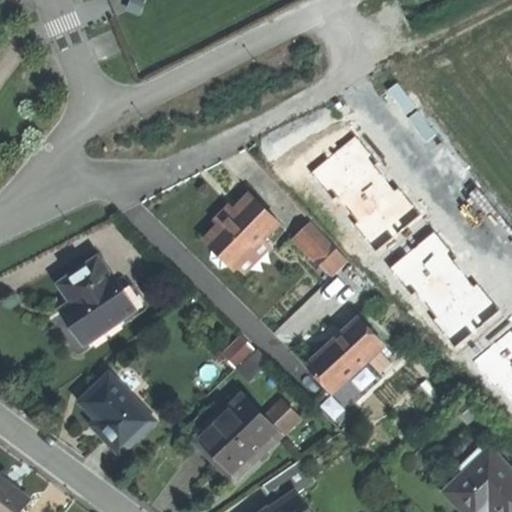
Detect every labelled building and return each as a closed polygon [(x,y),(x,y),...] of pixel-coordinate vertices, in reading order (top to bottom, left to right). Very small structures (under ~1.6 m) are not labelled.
[(225,242),(219,249),(222,252),(220,254),(247,280),(250,277),(276,250),(291,234),(265,207),(249,224),(239,234),(236,231),(231,236),(225,242)] [(241,217),(227,231),(231,236),(236,231),(239,234),(249,224),(241,217)] [(316,225),(298,241),(317,261),(334,245),(316,225)] [(317,261),(314,265),(330,284),(351,263),(334,245),(317,261)] [(276,250),(250,277),(257,283),(282,257),(276,250)] [(102,261),(65,286),(77,304),(66,311),(74,322),(90,345),(139,312),(127,294),(116,279),(114,279),(102,261)] [(136,289),(127,294),(139,312),(148,306),(136,289)] [(354,341),(319,374),(339,395),(389,346),(365,321),(357,329),(349,337),(354,341)] [(349,337),(314,369),(319,374),(354,341),(349,337)] [(261,353),(243,371),(253,382),(271,364),(261,353)] [(114,377),(84,404),(106,428),(110,433),(106,437),(123,456),(158,424),(114,377)] [(246,399),(198,445),(211,458),(220,468),(225,463),(240,479),(284,437),(268,421),(246,399)] [(284,405),(268,421),(284,437),(300,422),(284,405)] [(511,511),(511,468),(495,450),(451,493),(468,511),(511,511)] [(303,462),(263,489),(278,510),(299,496),(317,484),(303,462)] [(11,486),(0,477),(0,511),(27,511),(34,503),(11,486)] [(309,511),(299,496),(278,510),(274,511),(309,511)]
